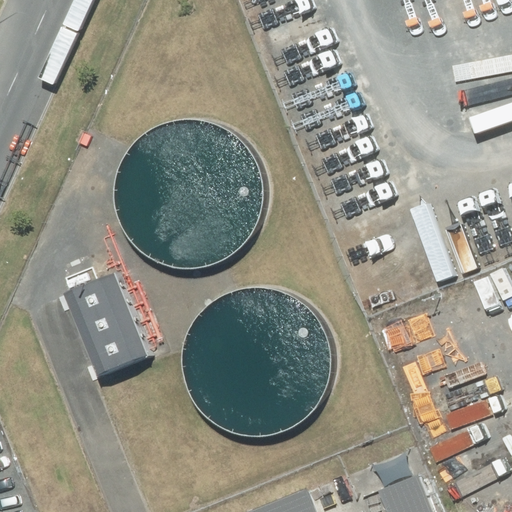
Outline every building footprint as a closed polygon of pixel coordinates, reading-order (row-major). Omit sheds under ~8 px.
[(157,264),(175,271),(195,274),(215,272),(233,264),(249,252),(262,237),(269,218),(272,199),(270,179),(262,160),(250,145),(235,132),(216,124),(196,122),(176,124),(158,131),(142,143),(130,159),(122,177),(119,197),(121,217),(129,235),(141,251),(157,264)] [(155,356),(120,273),(73,293),(107,376),(155,356)] [(226,430),(244,437),(264,440),(284,438),(303,430),(319,418),(331,403),(339,384),(342,365),(339,345),(332,326),(320,311),(304,298),(286,290),(266,288),(246,290),(227,298),(211,310),(199,325),(191,344),(188,363),(191,383),(198,401),(210,417),(226,430)] [(438,511),(423,475),(386,491),(394,511),(438,511)] [(319,511),(310,488),(249,511),(319,511)]
